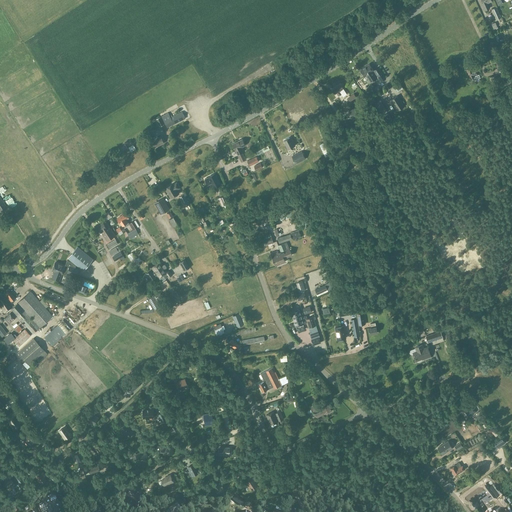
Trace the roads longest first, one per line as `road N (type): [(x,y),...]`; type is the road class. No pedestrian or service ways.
road 1 (track): [(375,40),(475,204),(450,220),(492,279),(511,249)]
road 2 (tertiary): [(367,412),(279,325),(213,137)]
road 3 (unclassified): [(255,416),(234,374),(204,349),(21,274)]
road 4 (tertiary): [(213,137),(438,0)]
road 5 (tertiary): [(21,274),(87,206),(213,137)]
road 6 (track): [(0,466),(18,453),(46,455),(90,433),(186,340)]
road 7 (unclassified): [(70,511),(255,416)]
road 8 (tertiary): [(367,412),(466,511)]
road 9 (unclassified): [(367,412),(280,451),(255,416)]
